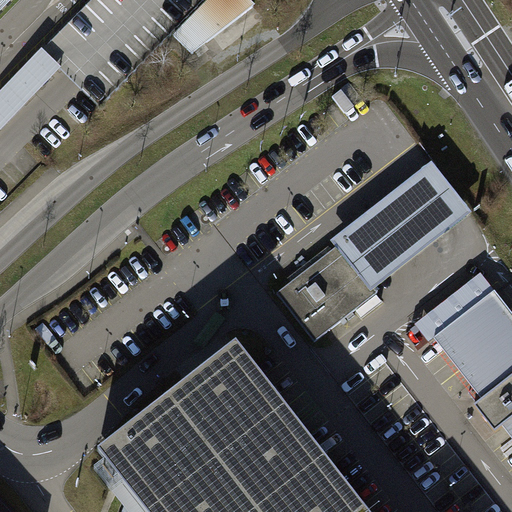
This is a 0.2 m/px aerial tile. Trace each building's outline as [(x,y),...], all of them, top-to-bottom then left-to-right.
[(0,0),(0,17),(17,1),(16,0),(0,0)] [(95,0),(47,50),(67,69),(50,88),(62,90),(69,83),(85,87),(105,106),(173,35),(201,61),(256,3),(253,0),(95,0)] [(0,95),(0,134),(65,71),(46,51),(0,95)] [(472,210),(431,160),(334,239),(338,245),(374,289),(472,210)] [(338,245),(278,292),(317,341),(377,293),(374,289),(338,245)] [(511,333),(469,278),(407,326),(469,405),(461,411),(482,437),(488,433),(511,464),(511,333)] [(369,511),(245,356),(102,463),(140,511),(369,511)]
